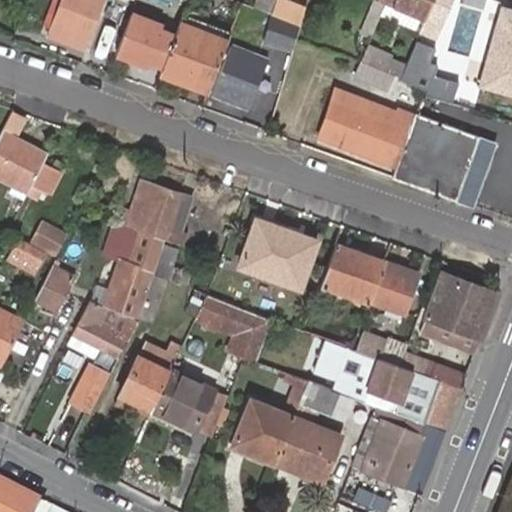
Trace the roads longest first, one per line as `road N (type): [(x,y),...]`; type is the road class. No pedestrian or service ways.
road 1 (residential): [(511,243),(0,61)]
road 2 (secondary): [(511,363),(455,511)]
road 3 (residential): [(118,511),(0,452)]
